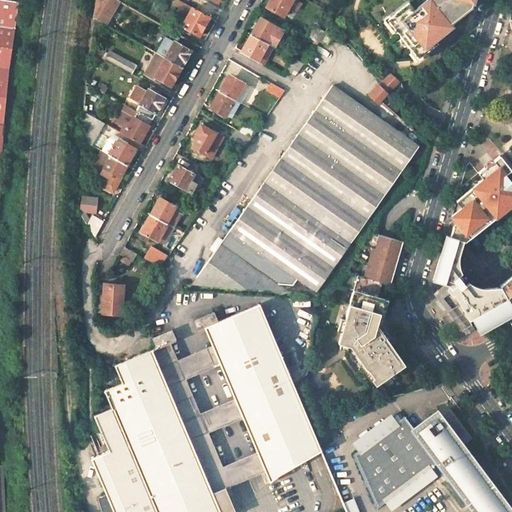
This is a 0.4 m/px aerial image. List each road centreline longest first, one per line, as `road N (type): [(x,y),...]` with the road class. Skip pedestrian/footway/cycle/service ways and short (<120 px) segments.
road 1 (residential): [(495,0),(414,273),(420,313),(458,365)]
road 2 (unclassified): [(245,0),(103,256)]
road 3 (unknown): [(231,47),(313,103),(336,75),(371,87)]
